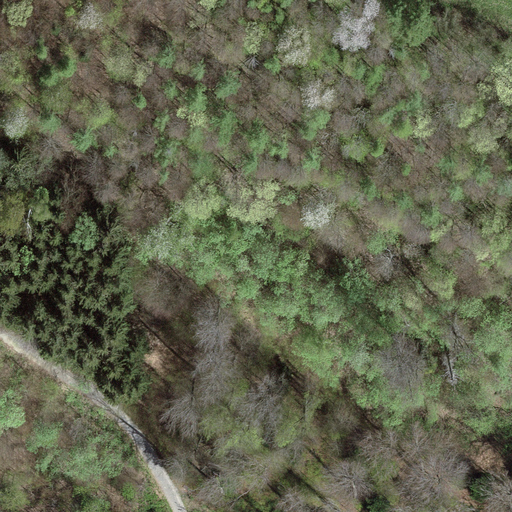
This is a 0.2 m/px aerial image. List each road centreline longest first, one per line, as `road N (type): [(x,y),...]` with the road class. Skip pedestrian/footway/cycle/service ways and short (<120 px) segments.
road 1 (track): [(0,113),(138,210),(285,259),(395,313),(511,339)]
road 2 (track): [(0,334),(99,398),(136,434),(178,511)]
